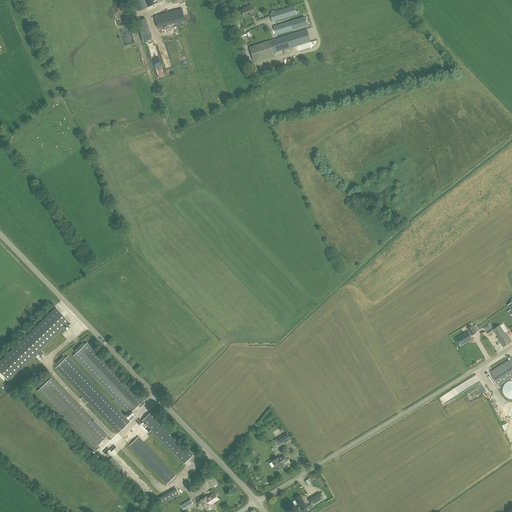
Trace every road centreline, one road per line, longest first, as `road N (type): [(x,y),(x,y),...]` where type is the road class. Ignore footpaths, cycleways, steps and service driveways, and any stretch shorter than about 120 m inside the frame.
road 1 (unclassified): [(256,501),(0,234)]
road 2 (unclassified): [(256,501),(511,343)]
